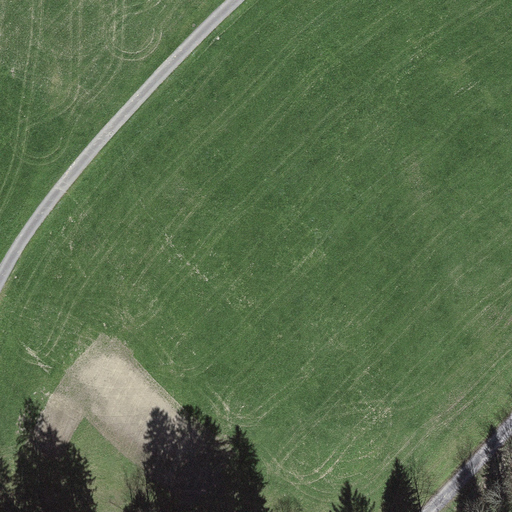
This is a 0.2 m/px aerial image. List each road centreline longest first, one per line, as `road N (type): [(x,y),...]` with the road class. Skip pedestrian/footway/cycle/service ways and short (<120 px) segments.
road 1 (track): [(245,0),(177,59),(52,199),(0,290)]
road 2 (track): [(511,420),(424,511)]
